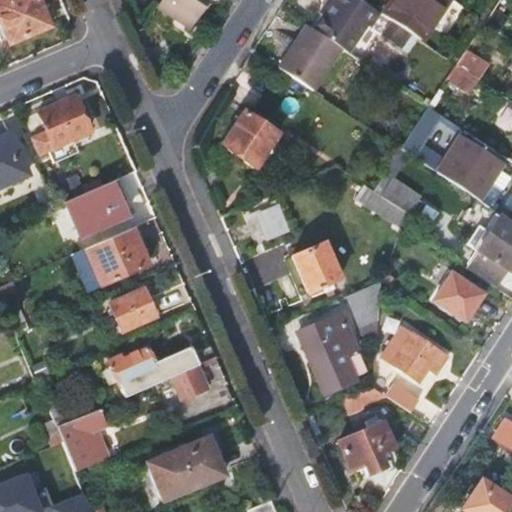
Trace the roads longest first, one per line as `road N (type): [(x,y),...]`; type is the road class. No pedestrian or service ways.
road 1 (residential): [(315,511),(149,130)]
road 2 (residential): [(511,341),(399,511)]
road 3 (residential): [(149,130),(193,99),(258,0)]
